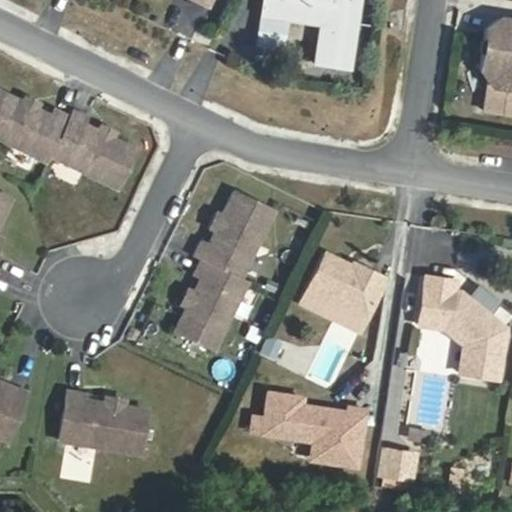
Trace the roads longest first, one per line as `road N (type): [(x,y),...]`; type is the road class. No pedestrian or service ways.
road 1 (residential): [(209,123),(0,23)]
road 2 (residential): [(84,296),(133,266),(209,123)]
road 3 (residential): [(408,169),(281,152),(209,123)]
road 4 (residential): [(435,0),(408,169)]
road 5 (unknown): [(165,102),(246,4)]
